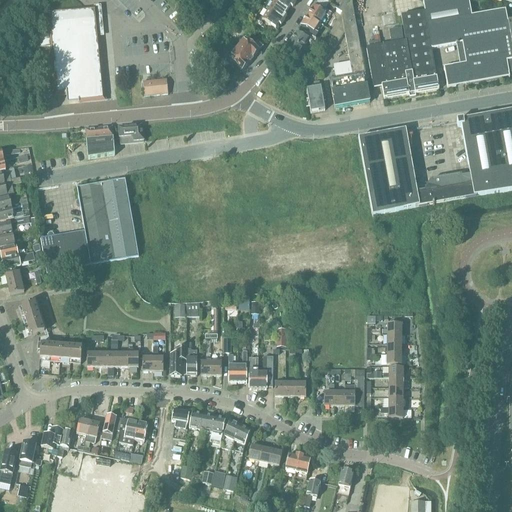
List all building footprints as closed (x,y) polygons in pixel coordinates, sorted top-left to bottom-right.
[(289,0),(275,0),(274,3),(287,12),(290,8),(292,9),(295,4),(298,0),(290,0),(289,0)] [(336,79),(329,80),(334,110),(350,107),(370,103),(368,91),(360,48),(351,0),(349,3),(343,13),(342,13),(341,15),(345,35),(350,63),(334,66),(336,79)] [(349,3),(345,0),(344,0),(338,10),(343,13),(349,3)] [(424,6),(425,12),(431,50),(456,46),(459,66),(444,69),(447,90),(509,78),(507,68),(511,67),(511,48),(507,23),(505,11),(471,17),(468,0),(436,0),(423,3),(424,6)] [(274,3),(268,13),(284,23),(287,18),(285,17),(287,12),(274,3)] [(313,7),(307,17),(319,25),(325,17),(328,19),(330,14),(316,5),(314,8),(313,7)] [(39,50),(51,49),(51,55),(51,56),(52,64),(52,65),(53,74),(53,75),(54,84),(55,93),(55,94),(55,96),(66,95),(67,105),(79,104),(90,103),(91,103),(101,102),(102,102),(105,101),(104,99),(105,99),(104,98),(103,89),(104,89),(104,88),(103,88),(103,80),(103,79),(102,79),(102,70),(102,69),(101,61),(101,60),(100,51),(100,50),(99,41),(98,32),(98,31),(97,26),(97,22),(97,21),(97,22),(96,11),(96,10),(47,14),(48,27),(49,36),(38,37),(39,50)] [(439,91),(431,50),(425,12),(401,16),(405,43),(366,49),(373,90),(381,88),(384,101),(426,93),(439,91)] [(267,33),(271,28),(275,31),(279,26),(281,27),(284,23),(268,13),(262,22),(260,21),(256,26),(267,33)] [(307,17),(301,27),(308,31),(306,34),(315,40),(318,35),(314,33),(319,25),(307,17)] [(389,31),(391,44),(403,41),(401,29),(389,31)] [(296,33),(290,42),(303,50),(304,48),(308,43),(311,45),(314,41),(306,35),(304,38),(296,33)] [(211,48),(214,51),(224,40),(221,37),(211,48)] [(246,42),(237,52),(251,63),(263,48),(258,44),(254,49),(246,42)] [(290,42),(284,52),(294,58),(292,60),(295,62),(296,62),(297,60),(303,50),(290,42)] [(251,63),(237,52),(229,62),(242,73),(251,63)] [(143,83),(144,98),(168,96),(166,81),(143,83)] [(306,102),(306,109),(310,109),(311,114),(325,112),(321,89),(322,89),(321,82),(313,84),(314,90),(306,91),(308,102),(306,102)] [(406,132),(374,137),(387,215),(417,210),(417,209),(433,207),(434,207),(434,205),(474,198),(474,199),(511,192),(511,112),(457,122),(458,129),(461,128),(470,177),(462,178),(461,176),(429,182),(430,186),(423,187),(424,192),(417,194),(406,132)] [(118,129),(120,145),(144,142),(142,126),(118,129)] [(85,131),(88,161),(115,157),(112,129),(85,131)] [(0,175),(0,186),(21,182),(20,180),(11,182),(9,173),(0,175)] [(81,212),(84,233),(90,267),(138,259),(125,181),(77,190),(78,197),(78,198),(78,200),(78,201),(77,202),(76,203),(76,204),(76,205),(76,206),(77,207),(78,208),(80,208),(80,209),(80,212),(81,212)] [(21,182),(0,186),(0,198),(14,195),(12,187),(21,185),(21,182)] [(0,201),(0,212),(12,210),(10,199),(0,201)] [(12,210),(0,212),(0,222),(14,220),(14,221),(30,218),(29,214),(13,217),(12,210)] [(0,237),(12,235),(18,234),(17,228),(31,224),(30,219),(0,226),(0,237)] [(90,267),(84,233),(58,237),(55,237),(54,238),(54,236),(53,235),(53,234),(51,233),(50,233),(49,234),(48,235),(47,236),(47,237),(48,239),(47,239),(46,239),(44,239),(44,240),(40,240),(46,275),(90,267)] [(12,235),(0,237),(0,249),(15,246),(12,235)] [(0,251),(0,253),(2,261),(18,257),(16,247),(0,251)] [(18,257),(2,261),(4,271),(21,268),(20,265),(35,262),(33,255),(18,258),(18,257)] [(5,276),(7,286),(21,283),(19,273),(5,276)] [(21,283),(7,286),(10,297),(24,293),(21,283)] [(28,338),(28,339),(47,332),(41,315),(47,313),(46,309),(39,311),(37,303),(18,309),(21,309),(30,337),(28,338)] [(187,305),(187,319),(199,318),(199,305),(187,305)] [(184,307),(175,307),(176,315),(184,315),(184,307)] [(387,335),(387,336),(401,336),(401,326),(387,326),(387,331),(382,331),(382,335),(387,335)] [(211,360),(211,378),(221,378),(221,364),(215,364),(215,356),(216,356),(216,340),(217,340),(217,332),(211,332),(211,336),(211,340),(212,340),(212,357),(211,357),(211,360)] [(387,336),(387,346),(401,346),(401,336),(387,336)] [(39,363),(80,366),(82,346),(74,346),(74,339),(70,339),(69,345),(50,344),(48,337),(38,340),(38,353),(40,353),(39,363)] [(277,339),(277,349),(285,349),(285,339),(277,339)] [(186,344),(186,349),(186,362),(186,378),(196,378),(197,360),(191,360),(191,344),(186,344)] [(387,346),(387,357),(401,357),(401,346),(387,346)] [(181,361),(186,362),(186,349),(176,348),(176,355),(170,355),(170,377),(181,377),(181,361)] [(153,359),(153,374),(163,374),(163,359),(157,359),(157,353),(153,353),(153,359)] [(237,367),(237,385),(246,385),(247,368),(247,354),(243,353),(243,368),(237,367)] [(87,369),(97,369),(97,355),(87,355),(87,369)] [(97,369),(107,369),(107,355),(97,355),(97,369)] [(107,369),(118,369),(118,355),(107,355),(107,369)] [(118,369),(128,369),(128,355),(118,355),(118,369)] [(128,355),(128,369),(138,370),(138,355),(128,355)] [(228,384),(237,385),(237,367),(232,367),(232,363),(235,363),(235,358),(232,358),(233,357),(228,357),(228,384)] [(401,357),(387,357),(381,357),(381,367),(401,367),(401,357)] [(142,374),(153,374),(153,359),(142,359),(142,374)] [(258,374),(257,391),(267,391),(267,359),(263,359),(263,374),(258,374)] [(200,378),(211,378),(211,360),(206,360),(206,364),(200,364),(200,378)] [(248,391),(257,391),(258,374),(253,374),(253,360),(249,360),(249,374),(248,391)] [(389,369),(389,380),(403,380),(403,369),(389,369)] [(344,394),(344,408),(355,408),(355,407),(364,407),(364,379),(364,372),(355,372),(354,379),(355,379),(355,387),(344,387),(344,394)] [(295,385),(295,399),(305,399),(306,385),(300,385),(300,380),(296,380),(296,385),(295,385)] [(389,380),(388,390),(403,390),(403,380),(389,380)] [(274,399),(285,399),(285,385),(275,385),(274,399)] [(285,399),(295,399),(295,385),(285,385),(285,399)] [(388,394),(388,400),(403,400),(403,390),(388,390),(385,390),(385,394),(388,394)] [(324,408),(334,408),(334,394),(324,394),(324,408)] [(334,408),(344,408),(344,394),(334,394),(334,408)] [(388,400),(388,410),(403,410),(403,400),(388,400)] [(403,410),(388,410),(384,410),(384,414),(388,414),(388,421),(403,421),(403,410)] [(175,424),(186,426),(187,426),(189,415),(173,412),(171,423),(175,424)] [(189,431),(200,433),(203,417),(192,415),(189,431)] [(106,417),(102,435),(112,437),(116,419),(106,417)] [(200,433),(211,435),(214,419),(203,417),(200,433)] [(214,419),(211,435),(222,437),(225,421),(214,419)] [(134,442),(138,424),(123,420),(122,427),(123,427),(119,444),(127,446),(128,441),(134,442)] [(86,437),(90,423),(79,421),(76,435),(82,436),(81,442),(85,443),(86,437)] [(100,426),(90,423),(86,437),(97,440),(100,426)] [(224,438),(233,443),(240,428),(230,423),(224,438)] [(148,426),(138,424),(134,442),(144,444),(144,442),(148,426)] [(175,424),(174,430),(185,432),(186,426),(175,424)] [(240,428),(233,443),(244,448),(244,447),(249,433),(250,433),(240,428)] [(48,446),(60,448),(63,432),(52,429),(50,440),(44,438),(41,448),(47,450),(48,446)] [(63,432),(60,448),(57,459),(62,460),(64,451),(68,452),(72,434),(63,432)] [(35,447),(23,445),(19,468),(20,468),(19,474),(28,476),(30,470),(31,470),(35,447)] [(248,461),(259,463),(262,450),(252,447),(248,461)] [(259,463),(269,466),(272,452),(262,450),(259,463)] [(272,452),(269,466),(279,468),(282,454),(272,452)] [(5,454),(0,476),(0,478),(11,481),(16,456),(5,454)] [(129,463),(141,465),(142,457),(132,455),(132,458),(130,458),(129,463)] [(285,472),(296,475),(300,458),(289,456),(285,472)] [(300,458),(296,475),(307,477),(310,461),(300,458)] [(182,468),(180,479),(189,481),(192,470),(182,468)] [(338,488),(336,496),(348,498),(350,490),(353,475),(341,472),(338,488)] [(204,473),(201,485),(212,487),(215,476),(214,476),(204,473)] [(190,482),(201,484),(202,478),(191,476),(190,482)] [(215,476),(212,487),(222,490),(225,478),(215,476)] [(236,481),(225,478),(222,490),(233,492),(236,481)] [(308,511),(309,510),(311,499),(317,500),(320,485),(309,482),(304,509),(302,508),(301,511),(308,511)] [(79,483),(74,504),(88,507),(94,486),(79,483)] [(106,485),(99,511),(123,511),(127,498),(128,492),(120,490),(120,488),(106,485)] [(20,486),(18,497),(25,499),(28,488),(20,486)] [(410,511),(424,511),(425,503),(411,503),(410,511)]
